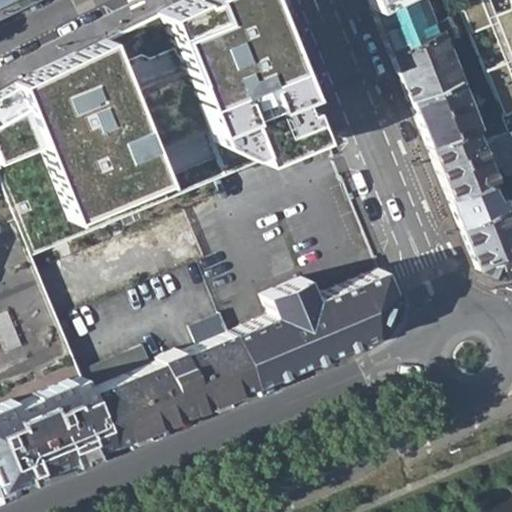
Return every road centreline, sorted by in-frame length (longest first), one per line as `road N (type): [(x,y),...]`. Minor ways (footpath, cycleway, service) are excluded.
road 1 (residential): [(34,511),(417,350)]
road 2 (residential): [(446,307),(316,0)]
road 3 (primary): [(220,511),(453,409)]
